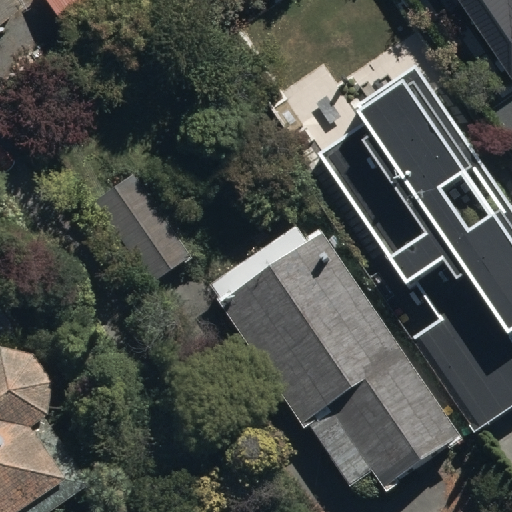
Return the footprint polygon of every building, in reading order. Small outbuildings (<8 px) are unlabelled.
[(0,0),(0,8),(12,0),(0,0)] [(137,0),(53,0),(84,41),(137,0)] [(511,0),(458,0),(508,73),(511,70),(511,0)] [(511,228),(415,89),(356,130),(365,142),(322,172),(438,339),(409,360),(476,457),(511,432),(511,357),(503,345),(511,339),(511,228)] [(127,170),(91,195),(150,280),(186,254),(127,170)] [(381,500),(457,448),(323,249),(295,267),(284,250),(210,300),(306,441),(310,439),(353,503),(373,489),(381,500)] [(46,412),(44,366),(31,345),(0,337),(0,511),(36,511),(88,479),(46,412)]
